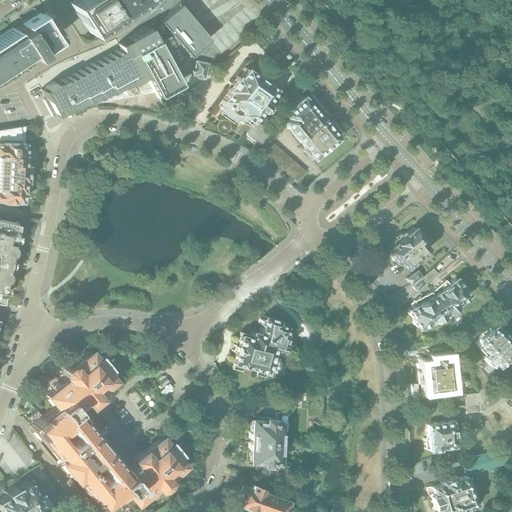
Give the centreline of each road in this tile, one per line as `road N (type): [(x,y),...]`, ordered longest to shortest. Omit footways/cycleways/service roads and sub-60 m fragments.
road 1 (residential): [(298,213),(252,168),(204,143),(129,124),(82,126),(62,158),(30,336)]
road 2 (residential): [(396,511),(385,339),(331,248)]
road 3 (residential): [(175,511),(210,467),(218,431),(214,397),(177,334)]
road 4 (residential): [(390,143),(269,0)]
road 5 (residential): [(177,334),(317,233)]
road 6 (residential): [(177,334),(107,323),(30,336)]
road 7 (residential): [(511,284),(417,173)]
